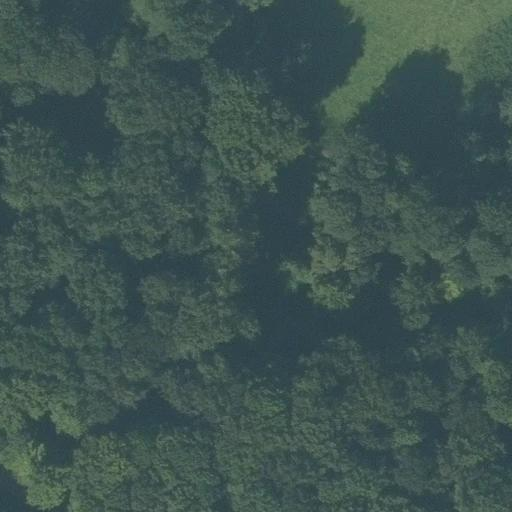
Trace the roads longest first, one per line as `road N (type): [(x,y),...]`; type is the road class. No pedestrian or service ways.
road 1 (track): [(511,293),(434,280),(339,244),(218,177),(102,82),(83,51),(75,0)]
road 2 (track): [(193,245),(179,214),(0,106)]
road 3 (track): [(332,332),(404,357),(511,360)]
